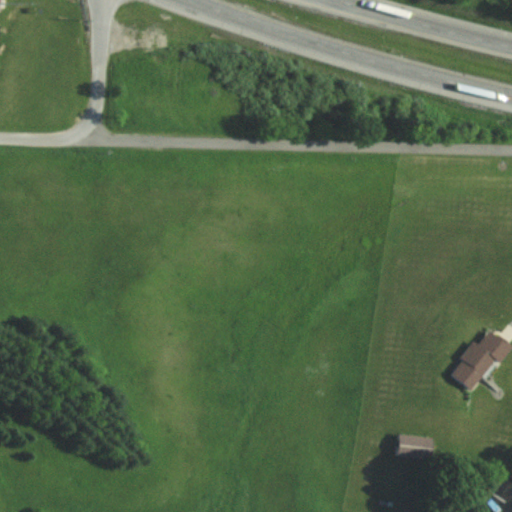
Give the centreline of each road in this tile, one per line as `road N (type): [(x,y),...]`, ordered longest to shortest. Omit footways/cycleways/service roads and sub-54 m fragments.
road 1 (residential): [(93,140),(511,150)]
road 2 (trunk): [(193,0),(279,32),(511,95)]
road 3 (trunk): [(511,46),(341,0)]
road 4 (residential): [(93,140),(102,0)]
